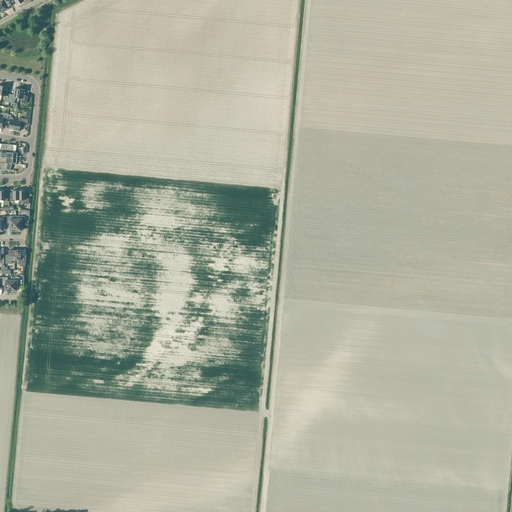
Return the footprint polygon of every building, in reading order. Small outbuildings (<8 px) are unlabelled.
[(0,11),(3,10),(4,11),(8,9),(5,3),(8,1),(7,0),(2,0),(3,0),(0,1),(0,11)] [(3,86),(1,95),(4,96),(4,101),(5,102),(9,102),(10,94),(7,94),(8,87),(7,87),(7,86),(3,85),(3,86)] [(10,94),(9,102),(14,103),(16,98),(19,98),(20,89),(20,88),(16,88),(15,88),(14,95),(10,94)] [(20,89),(19,98),(22,99),(21,103),(27,104),(28,97),(25,97),(26,90),(20,89)] [(8,115),(6,122),(9,122),(8,129),(14,130),(16,120),(13,120),(13,119),(11,116),(11,115),(8,115)] [(16,120),(14,130),(19,131),(20,124),(27,126),(28,119),(19,117),(18,121),(16,120)] [(6,157),(17,158),(17,153),(13,153),(12,145),(7,144),(6,157)] [(17,158),(6,157),(5,170),(10,171),(12,163),(16,164),(17,158)] [(19,200),(19,189),(14,190),(13,190),(13,194),(10,194),(10,202),(14,202),(14,200),(19,200)] [(19,200),(19,202),(23,202),(23,204),(29,204),(29,194),(25,194),(25,190),(23,190),(19,189),(19,200)] [(15,232),(16,232),(16,219),(16,216),(7,216),(7,223),(10,223),(10,230),(11,230),(11,231),(15,232)] [(21,216),(16,216),(16,219),(16,232),(16,231),(21,231),(21,230),(21,223),(24,223),(24,216),(21,216)] [(15,260),(15,250),(9,250),(9,256),(5,256),(5,263),(11,263),(11,260),(15,260)] [(15,250),(15,260),(18,260),(18,263),(21,263),(21,266),(25,266),(25,263),(26,256),(24,256),(20,256),(21,250),(15,250)] [(16,276),(11,276),(11,280),(11,290),(17,290),(17,284),(20,284),(20,277),(16,277),(16,276)] [(2,277),(2,284),(5,284),(5,290),(11,290),(11,280),(8,280),(8,277),(2,277)]
